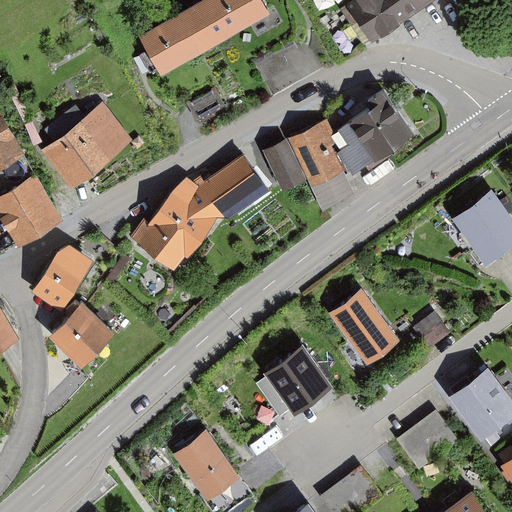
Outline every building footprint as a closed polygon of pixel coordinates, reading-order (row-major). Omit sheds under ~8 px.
[(260,0),(198,0),(138,32),(159,72),(268,14),(260,0)] [(435,5),(432,0),(343,0),(339,3),(364,46),(435,5)] [(320,115),(262,156),(290,196),(306,184),(313,194),(346,171),(353,181),(415,136),(386,97),(334,134),(320,115)] [(87,115),(77,102),(48,125),(56,135),(42,146),(71,184),(128,141),(100,105),(87,115)] [(0,227),(9,243),(57,215),(0,118),(0,227)] [(229,148),(207,161),(213,172),(236,159),(229,148)] [(259,181),(237,159),(200,195),(185,179),(129,234),(166,272),(259,181)] [(511,240),(511,227),(484,191),(446,220),(480,265),(511,240)] [(85,272),(58,254),(33,290),(60,309),(85,272)] [(407,338),(366,284),(328,312),(370,367),(407,338)] [(113,338),(81,307),(50,340),(83,371),(113,338)] [(429,342),(451,333),(441,311),(419,320),(429,342)] [(0,352),(14,344),(0,321),(0,352)] [(304,347),(265,374),(295,417),(334,390),(304,347)] [(446,409),(478,453),(511,427),(511,411),(488,379),(446,409)] [(452,441),(431,410),(388,439),(409,469),(452,441)] [(238,477),(205,429),(169,454),(202,501),(238,477)] [(511,452),(497,464),(511,483),(511,452)] [(349,465),(313,491),(327,511),(339,511),(368,492),(349,465)] [(476,511),(462,493),(437,511),(476,511)]
